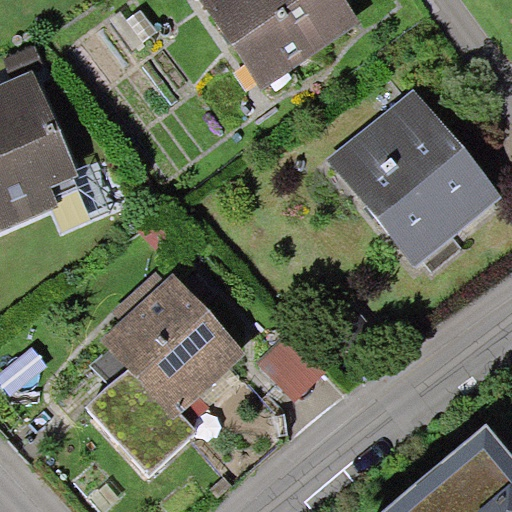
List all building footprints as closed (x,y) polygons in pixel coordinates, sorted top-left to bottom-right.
[(201,0),(257,85),(357,19),(344,0),(201,0)] [(57,187),(80,177),(35,73),(0,87),(0,233),(65,206),(57,187)] [(416,272),(503,204),(415,93),(329,160),(416,272)] [(196,438),(178,417),(246,357),(180,283),(161,299),(106,349),(131,376),(90,413),(151,479),(196,438)] [(369,323),(357,312),(340,310),(330,322),(330,337),(340,349),(354,351),(368,339),(369,323)] [(289,340),(262,366),(296,401),(323,374),(289,340)] [(511,511),(511,467),(487,437),(395,511),(511,511)]
